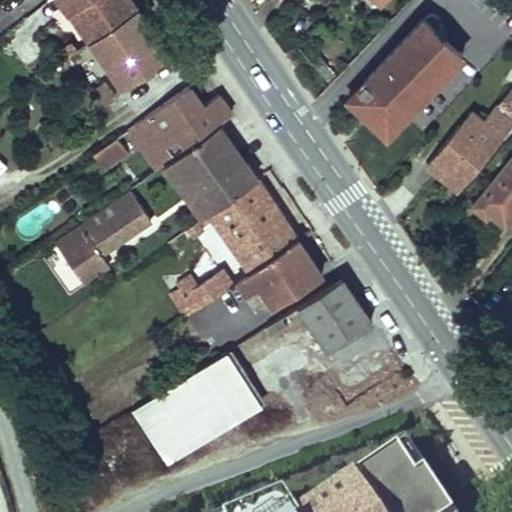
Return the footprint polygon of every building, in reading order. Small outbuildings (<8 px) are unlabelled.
[(90,40),(137,7),(132,0),(62,0),(71,10),(90,40)] [(90,40),(122,86),(170,55),(161,42),(137,7),(90,40)] [(468,58),(421,17),(351,103),(391,146),(414,123),(468,58)] [(70,41),(60,48),(66,57),(76,50),(70,41)] [(53,68),(48,72),(51,76),(57,73),(53,68)] [(103,80),(92,89),(105,104),(115,95),(103,80)] [(189,86),(165,102),(180,123),(203,104),(189,86)] [(511,86),(501,99),(511,107),(511,86)] [(165,102),(133,125),(145,142),(152,137),(155,141),(142,150),(158,167),(164,162),(171,158),(219,122),(232,113),(226,104),(218,93),(203,104),(180,123),(165,102)] [(511,107),(501,99),(496,104),(511,117),(511,116),(511,107)] [(459,190),(511,124),(511,117),(496,104),(490,100),(486,105),(491,110),(482,121),(476,129),(471,125),(467,131),(459,125),(428,164),(442,175),(459,190)] [(470,111),(459,125),(467,131),(471,125),(476,129),(482,121),(470,111)] [(239,150),(219,122),(171,158),(185,178),(179,183),(188,195),(194,190),(209,211),(258,176),(239,150)] [(123,146),(128,153),(145,142),(133,125),(116,136),(123,146)] [(116,136),(92,153),(99,163),(123,146),(116,136)] [(123,146),(99,163),(104,170),(128,153),(123,146)] [(511,157),(473,206),(486,216),(490,211),(507,225),(511,218),(511,157)] [(171,158),(164,162),(179,183),(185,178),(171,158)] [(246,265),(250,271),(298,237),(282,212),(258,176),(209,211),(246,265)] [(130,187),(55,240),(83,280),(109,262),(102,252),(99,248),(103,245),(106,249),(151,218),(130,187)] [(188,195),(203,215),(209,211),(194,190),(188,195)] [(197,220),(188,225),(194,234),(202,228),(197,220)] [(314,230),(312,227),(304,233),(306,236),(314,230)] [(250,271),(238,279),(247,292),(260,284),(274,304),(322,273),(315,262),(298,237),(250,271)] [(246,265),(228,277),(231,283),(238,279),(250,271),(246,265)] [(175,283),(178,287),(170,293),(183,313),(184,315),(231,283),(228,277),(223,270),(199,286),(190,274),(175,283)] [(342,275),(299,303),(329,348),(371,320),(368,315),(342,275)] [(281,315),(265,326),(270,334),(287,323),(281,315)] [(158,329),(161,333),(170,327),(168,323),(158,329)] [(32,342),(15,351),(27,374),(44,363),(32,342)] [(226,351),(132,411),(167,465),(261,405),(226,351)] [(45,403),(69,450),(93,436),(69,388),(45,403)] [(449,511),(424,474),(414,481),(393,450),(299,511),(290,511),(277,491),(226,511),(449,511)] [(52,511),(75,511),(69,502),(52,511)]
